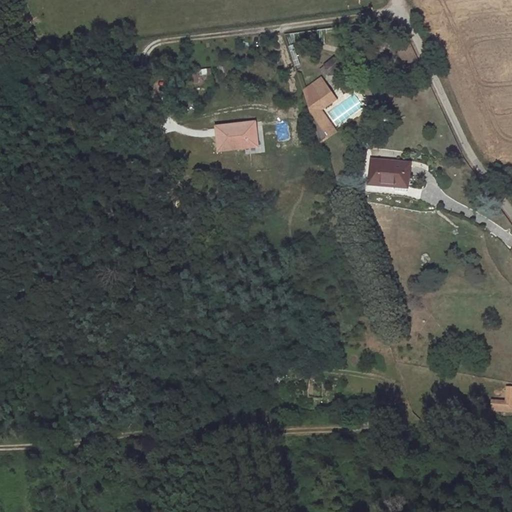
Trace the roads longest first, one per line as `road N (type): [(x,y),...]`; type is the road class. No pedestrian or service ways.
road 1 (track): [(0,447),(140,433),(497,420)]
road 2 (residential): [(511,215),(466,147),(399,11)]
road 3 (track): [(291,110),(279,34),(288,25),(399,11)]
